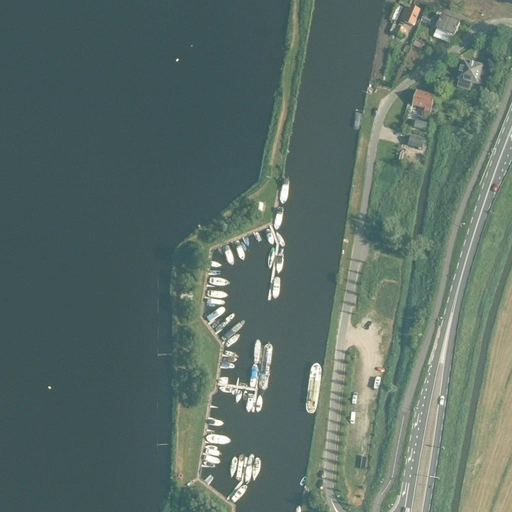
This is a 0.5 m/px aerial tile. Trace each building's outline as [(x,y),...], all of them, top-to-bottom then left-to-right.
[(410,10),(405,8),(400,21),(414,26),(420,11),(411,6),(410,10)] [(421,22),(429,25),(430,24),(432,19),(424,15),(421,22)] [(459,23),(442,15),(439,23),(433,20),(431,25),(437,27),(437,29),(454,36),(459,23)] [(404,28),(398,26),(394,24),(390,33),(401,37),(404,28)] [(416,39),(413,45),(421,49),(424,43),(416,39)] [(478,83),(485,85),(490,68),(482,66),(482,65),(463,60),(458,79),(459,79),(457,87),(469,90),(471,83),(477,84),(478,83)] [(424,109),(423,115),(429,117),(431,110),(433,104),(435,96),(432,95),(416,91),(412,104),(412,105),(424,109)] [(414,128),(425,131),(427,124),(416,121),(414,128)] [(409,145),(422,148),(424,139),(411,136),(409,145)] [(265,335),(257,395),(271,397),(279,337),(265,335)]
